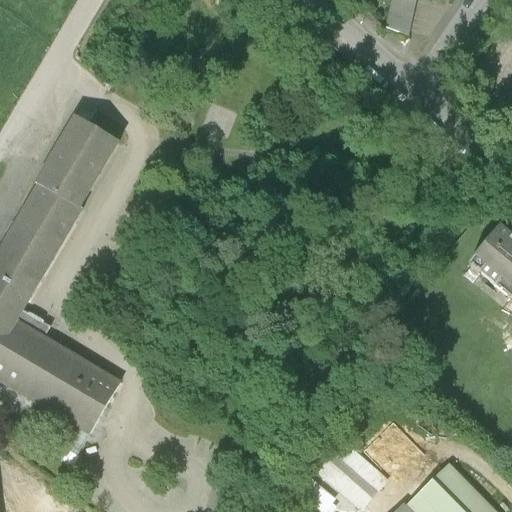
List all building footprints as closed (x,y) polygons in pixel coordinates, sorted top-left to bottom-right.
[(410,37),(418,1),(414,0),(392,0),(386,29),(410,37)] [(37,187),(40,188),(0,255),(0,382),(89,436),(119,386),(16,324),(83,212),(80,210),(118,145),(77,120),(37,187)] [(471,265),(511,299),(511,237),(502,228),(471,265)] [(43,417),(32,410),(22,427),(33,434),(43,417)] [(337,437),(310,469),(360,511),(362,511),(389,481),(337,437)] [(494,511),(450,468),(434,483),(462,511),(494,511)] [(462,511),(434,483),(408,509),(410,511),(462,511)] [(66,511),(58,485),(7,501),(10,511),(80,511),(80,508),(66,511)]
